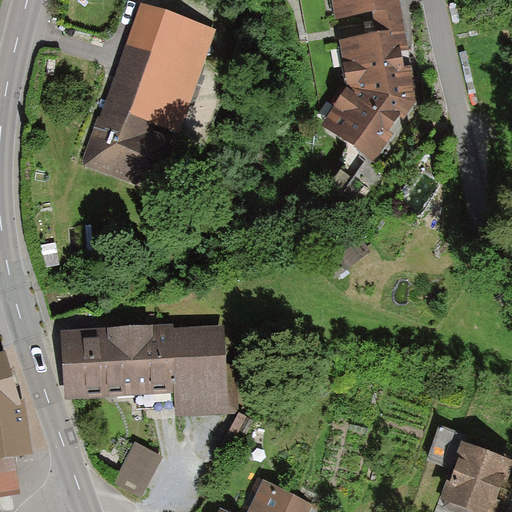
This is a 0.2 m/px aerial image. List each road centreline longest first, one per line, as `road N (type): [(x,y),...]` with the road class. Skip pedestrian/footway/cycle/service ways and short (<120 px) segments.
road 1 (residential): [(511,299),(468,182),(429,0)]
road 2 (tertiary): [(82,495),(30,347),(0,206)]
road 3 (tertiary): [(0,140),(27,0)]
